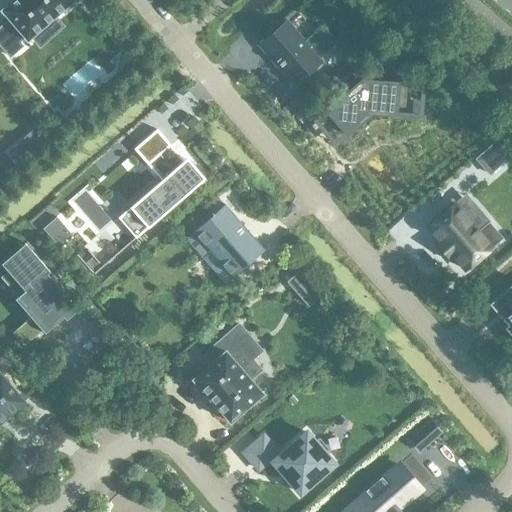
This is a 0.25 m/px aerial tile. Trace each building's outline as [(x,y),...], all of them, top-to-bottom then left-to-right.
[(3,24),(0,27),(0,45),(9,56),(21,46),(18,42),(24,37),(27,40),(72,0),(12,0),(1,10),(10,21),(5,26),(3,24)] [(286,21),(259,44),(293,84),(320,60),(318,58),(336,43),(322,25),(303,41),(286,21)] [(362,79),(325,111),(345,134),(371,112),(406,114),(409,83),(362,79)] [(156,129),(134,148),(148,164),(170,144),(156,129)] [(186,157),(118,217),(136,237),(204,177),(186,157)] [(224,203),(193,231),(232,277),(264,249),(224,203)] [(454,204),(428,227),(441,241),(437,245),(448,257),(452,254),(465,269),(501,237),(488,222),(477,231),(454,204)] [(59,211),(48,220),(62,238),(73,230),(59,211)] [(104,261),(87,242),(78,250),(95,270),(104,261)] [(31,250),(7,271),(24,289),(17,296),(33,314),(12,332),(23,345),(25,344),(24,342),(43,326),(47,330),(63,316),(66,319),(78,309),(46,273),(49,271),(31,250)] [(302,268),(289,280),(298,290),(311,279),(302,268)] [(511,286),(492,304),(510,325),(507,327),(511,332),(511,286)] [(223,355),(193,379),(229,421),(263,394),(250,378),(260,369),(238,342),(247,334),(238,323),(214,345),(223,355)] [(0,374),(0,421),(24,401),(0,374)] [(431,421),(409,439),(418,450),(440,432),(431,421)] [(305,431),(272,460),(300,493),(335,463),(305,431)] [(263,435),(244,451),(259,468),(277,451),(263,435)] [(367,492),(354,504),(361,511),(394,511),(399,508),(398,508),(420,488),(399,464),(383,478),(382,477),(365,491),(367,492)]
